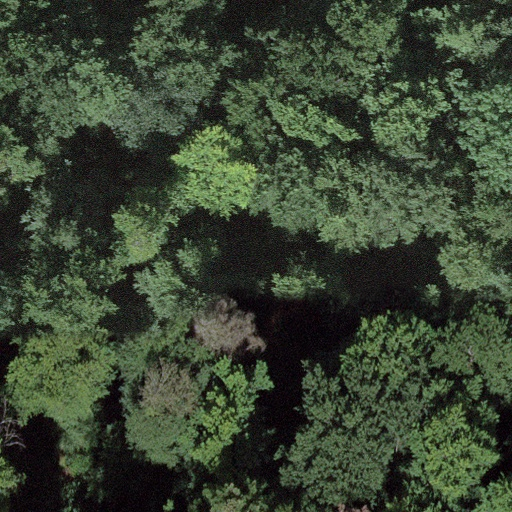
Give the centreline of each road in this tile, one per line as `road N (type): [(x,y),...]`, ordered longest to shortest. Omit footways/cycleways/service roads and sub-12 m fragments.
road 1 (track): [(511,286),(310,246),(0,128)]
road 2 (track): [(511,165),(414,0)]
